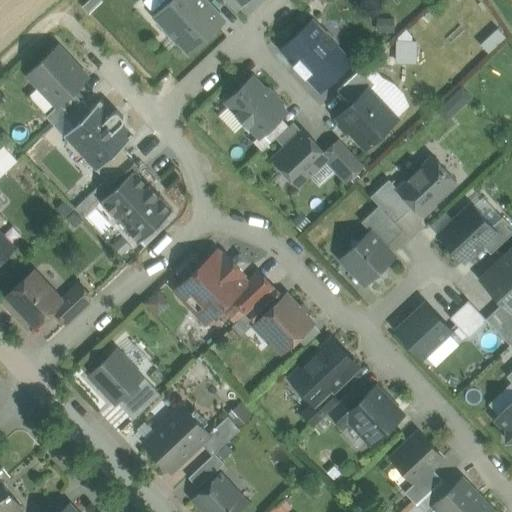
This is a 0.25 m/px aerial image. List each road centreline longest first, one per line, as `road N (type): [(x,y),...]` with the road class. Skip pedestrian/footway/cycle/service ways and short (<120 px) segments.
road 1 (residential): [(204,222),(280,241),(478,443),(511,493)]
road 2 (residential): [(30,381),(204,222)]
road 3 (residential): [(154,511),(30,381)]
road 4 (residential): [(158,116),(288,0)]
road 5 (residential): [(66,20),(158,116)]
